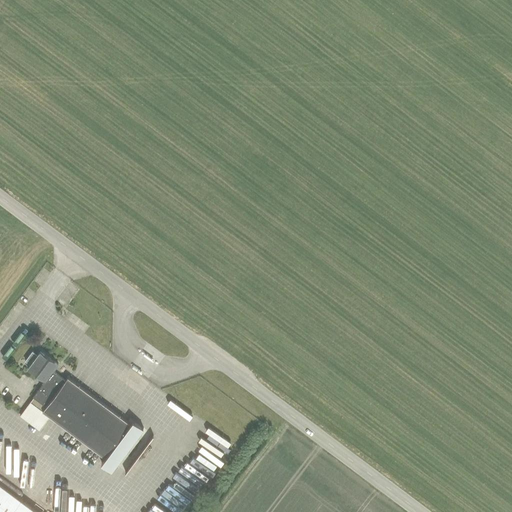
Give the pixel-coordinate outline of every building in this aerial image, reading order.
[(33,350),(25,360),(30,364),(28,368),(45,381),(33,397),(46,407),(43,411),(50,416),(106,457),(102,462),(112,470),(144,428),(130,418),(128,421),(68,376),(65,380),(53,370),(58,363),(41,350),(38,354),(33,350)] [(30,401),(27,405),(47,420),(50,416),(43,411),(30,401)] [(23,411),(20,415),(40,429),(43,425),(23,411)] [(210,479),(235,442),(196,417),(182,438),(200,450),(198,452),(195,450),(186,463),(210,479)] [(149,511),(185,511),(206,482),(183,466),(149,511)] [(0,511),(39,511),(0,482),(0,511)]
